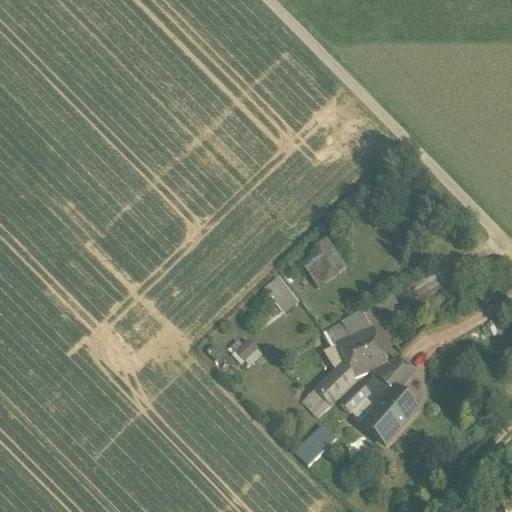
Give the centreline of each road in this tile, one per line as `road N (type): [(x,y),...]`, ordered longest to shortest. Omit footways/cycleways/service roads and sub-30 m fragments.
road 1 (track): [(270,0),(425,156)]
road 2 (residential): [(425,156),(511,248)]
